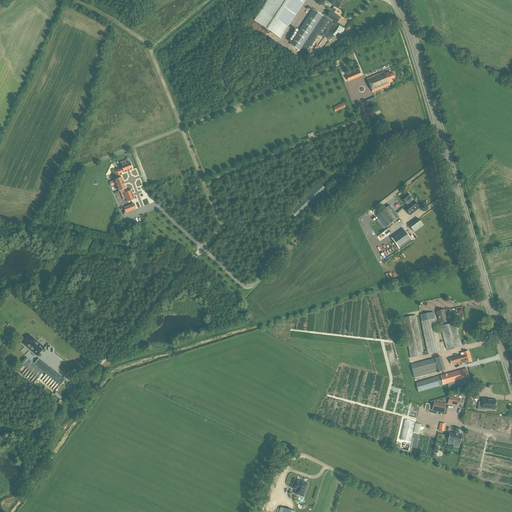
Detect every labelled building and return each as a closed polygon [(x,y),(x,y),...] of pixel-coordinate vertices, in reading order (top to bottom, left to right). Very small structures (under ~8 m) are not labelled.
[(269,0),(255,22),(280,38),(305,0),(269,0)] [(313,10),(290,45),(300,51),(323,16),(313,10)] [(330,11),(327,16),(337,23),(340,18),(330,11)] [(331,27),(325,36),(328,38),(335,30),(331,27)] [(317,43),(321,47),(327,40),(323,37),(317,43)] [(384,71),(367,78),(373,92),(389,85),(388,83),(392,81),(391,79),(394,78),(395,76),(394,74),(392,73),(389,74),(388,72),(385,73),(384,71)] [(348,81),(356,78),(354,72),(346,75),(348,81)] [(343,103),(334,108),(336,112),(345,108),(343,103)] [(127,164),(126,161),(120,163),(121,166),(122,168),(114,170),(119,174),(124,172),(124,173),(127,172),(129,171),(133,170),(130,162),(127,164)] [(121,178),(119,174),(114,170),(115,172),(114,173),(116,180),(110,182),(111,187),(116,185),(119,192),(120,191),(125,189),(126,189),(124,184),(125,184),(124,182),(122,178),(121,178)] [(320,184),(291,212),(298,219),(327,191),(320,184)] [(126,192),(125,189),(120,191),(123,200),(126,199),(127,202),(135,200),(133,196),(133,194),(131,191),(126,192)] [(408,194),(402,198),(407,205),(412,202),(410,200),(412,199),(408,194)] [(414,200),(412,202),(407,205),(404,208),(410,216),(420,208),(414,200)] [(134,204),(123,208),(126,213),(136,209),(134,204)] [(390,205),(382,211),(391,223),(399,217),(390,205)] [(391,223),(382,211),(377,215),(386,227),(391,223)] [(419,219),(409,226),(414,233),(424,226),(419,219)] [(411,240),(404,230),(391,239),(399,249),(411,240)] [(447,310),(445,311),(444,310),(436,312),(441,327),(451,324),(450,320),(448,321),(446,316),(448,316),(447,310)] [(416,316),(403,318),(411,358),(442,353),(434,312),(420,315),(427,351),(424,352),(416,316)] [(455,323),(451,324),(441,327),(447,350),(462,346),(455,323)] [(31,336),(24,344),(38,356),(44,348),(31,336)] [(464,355),(450,359),(452,365),(462,362),(462,364),(466,363),(472,362),(469,352),(464,353),(464,355)] [(43,372),(35,365),(27,357),(22,363),(39,377),(43,372)] [(441,357),(411,365),(415,377),(438,371),(439,372),(445,371),(441,357)] [(40,359),(35,365),(43,372),(60,386),(65,381),(40,359)] [(467,369),(416,383),(419,393),(447,384),(449,389),(471,383),(467,369)] [(38,381),(45,387),(50,380),(43,374),(38,381)] [(50,394),(56,384),(51,381),(45,391),(50,394)] [(484,398),(482,408),(496,410),(498,401),(484,398)] [(434,402),(432,409),(445,412),(446,405),(434,402)] [(450,433),(448,441),(448,444),(454,445),(454,442),(460,444),(462,436),(458,435),(458,434),(454,434),(450,433)] [(303,496),(307,484),(302,482),(302,483),(295,480),(292,488),(297,489),(295,494),(303,496)]
